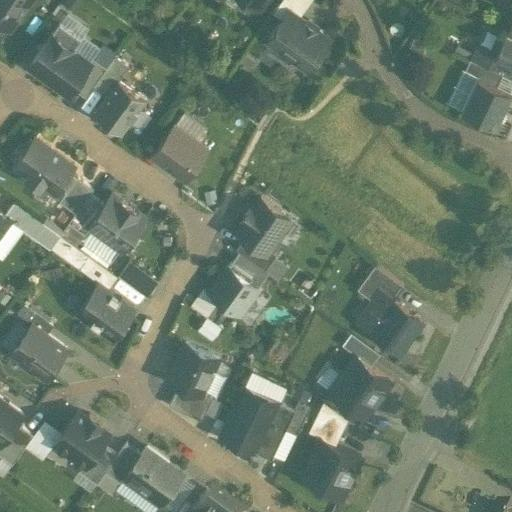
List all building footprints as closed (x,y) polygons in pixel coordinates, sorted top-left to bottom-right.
[(0,0),(0,19),(10,27),(29,0),(0,0)] [(329,35),(290,7),(268,38),(282,48),(278,53),(289,61),(293,56),(307,66),(315,55),(322,54),(321,47),(329,35)] [(59,21),(32,59),(46,69),(43,73),(68,91),(73,84),(91,59),(90,58),(73,47),(81,36),(59,21)] [(511,29),(506,27),(495,52),(511,60),(511,29)] [(511,60),(495,52),(494,52),(489,64),(503,71),(511,75),(511,60)] [(91,59),(73,84),(85,94),(106,64),(93,54),(90,58),(91,59)] [(489,64),(470,56),(465,66),(478,73),(497,82),(503,71),(489,64)] [(497,82),(478,73),(462,106),(496,122),(511,89),(497,82)] [(114,77),(92,109),(121,129),(143,98),(114,77)] [(207,146),(173,122),(152,152),(185,176),(207,146)] [(34,137),(17,162),(54,188),(71,164),(34,137)] [(112,192),(90,223),(122,246),(144,215),(112,192)] [(291,216),(261,193),(252,205),(251,203),(243,215),(244,216),(236,227),(245,233),(267,249),(270,246),(291,216)] [(43,219),(14,198),(5,211),(10,215),(10,216),(33,233),(43,219)] [(5,211),(0,207),(0,229),(10,216),(10,215),(5,211)] [(267,249),(245,233),(236,246),(265,267),(276,251),(270,246),(267,249)] [(118,272),(147,293),(158,278),(129,257),(118,272)] [(372,296),(385,306),(392,296),(393,297),(404,283),(375,262),(357,286),(372,296)] [(228,264),(209,291),(229,305),(238,312),(258,285),(228,264)] [(97,283),(78,308),(114,334),(132,308),(97,283)] [(209,291),(204,287),(192,304),(217,322),(229,305),(209,291)] [(372,296),(356,317),(400,349),(422,318),(393,297),(392,296),(385,306),(372,296)] [(32,324),(10,349),(43,376),(64,351),(32,324)] [(355,352),(370,364),(379,352),(350,331),(341,342),(355,352)] [(185,342),(169,375),(200,390),(215,357),(185,342)] [(370,364),(355,352),(329,388),(365,414),(391,379),(370,364)] [(244,383),(221,432),(271,456),(285,427),(295,407),(294,407),(244,383)] [(21,412),(0,396),(0,440),(0,441),(16,419),(21,412)] [(297,399),(294,407),(295,407),(285,427),(297,432),(309,405),(297,399)] [(320,436),(335,443),(348,418),(323,400),(309,430),(320,436)] [(78,408),(54,441),(83,462),(85,463),(101,441),(109,430),(100,424),(102,421),(89,412),(87,415),(78,408)] [(16,419),(0,441),(0,440),(0,451),(12,461),(34,431),(16,419)] [(320,436),(301,476),(341,495),(360,455),(335,443),(320,436)] [(117,452),(105,470),(120,480),(124,474),(141,451),(126,440),(117,452)] [(117,452),(101,441),(85,463),(83,462),(79,468),(97,481),(105,470),(117,452)] [(141,451),(124,474),(161,501),(183,471),(146,444),(141,451)] [(239,511),(205,487),(187,511),(239,511)]
